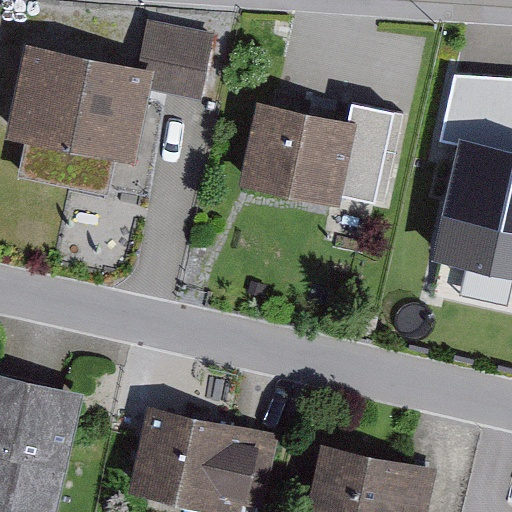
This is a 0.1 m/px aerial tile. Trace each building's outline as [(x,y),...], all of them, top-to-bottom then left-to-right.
[(27,137),(20,173),(107,191),(114,156),(138,161),(152,90),(204,100),(218,30),(147,15),(138,62),(26,39),(8,133),(27,137)] [(257,96),(239,182),(340,203),(358,117),(257,96)] [(511,147),(454,135),(435,223),(511,239),(511,147)] [(0,369),(0,511),(56,511),(85,389),(0,369)] [(281,432),(148,401),(128,487),(236,511),(240,511),(243,500),(264,505),(281,432)] [(427,511),(438,466),(321,441),(305,511),(409,511),(410,511),(415,511),(427,511)]
